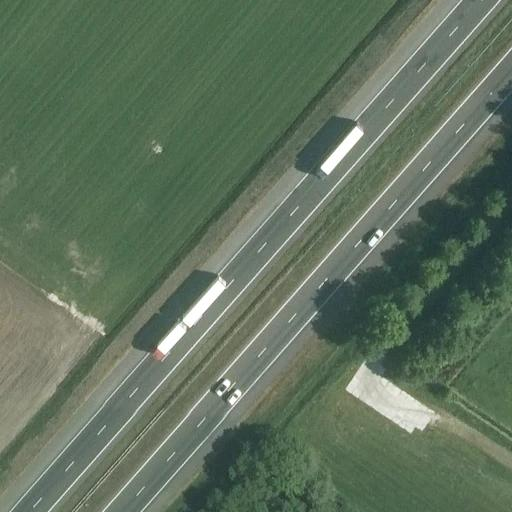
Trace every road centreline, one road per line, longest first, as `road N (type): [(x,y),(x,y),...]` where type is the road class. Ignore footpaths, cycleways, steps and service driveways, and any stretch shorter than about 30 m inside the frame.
road 1 (motorway): [(482,0),(29,511)]
road 2 (motorway): [(120,511),(511,70)]
road 3 (unclassified): [(381,347),(511,202)]
road 4 (track): [(381,347),(409,389),(511,456)]
